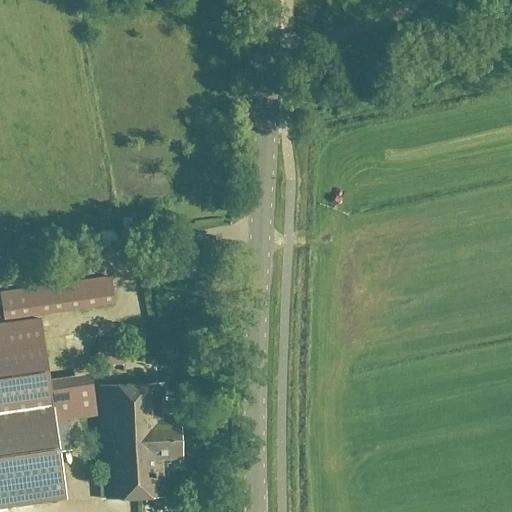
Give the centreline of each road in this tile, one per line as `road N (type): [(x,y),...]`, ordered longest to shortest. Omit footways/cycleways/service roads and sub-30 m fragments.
road 1 (tertiary): [(254,511),(266,0)]
road 2 (track): [(258,236),(230,235),(0,284)]
